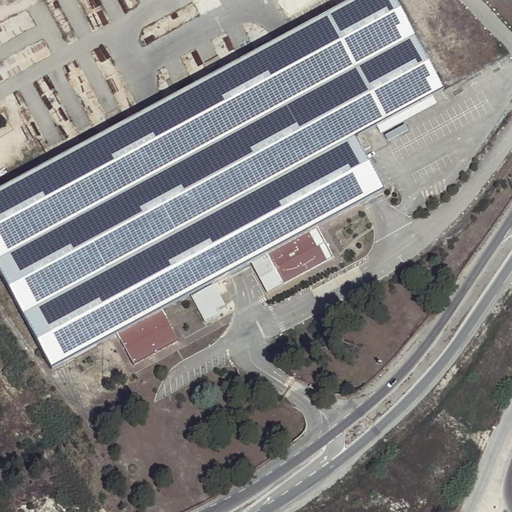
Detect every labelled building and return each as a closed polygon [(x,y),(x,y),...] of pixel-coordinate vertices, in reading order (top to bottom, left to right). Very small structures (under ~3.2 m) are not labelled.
[(0,274),(51,370),(58,366),(67,361),(117,335),(132,363),(177,339),(162,310),(201,289),(215,316),(228,309),(225,303),(220,293),(228,289),(223,278),(240,269),(251,263),(253,261),(266,283),(274,286),(331,255),(316,227),(382,191),(354,133),(442,88),(393,0),(352,0),(0,189),(0,274)] [(405,123),(384,134),(387,140),(409,129),(405,123)] [(363,133),(357,136),(364,150),(370,147),(363,133)] [(253,261),(251,263),(268,293),(333,258),(331,255),(274,286),(266,283),(253,261)] [(220,293),(225,303),(234,299),(228,289),(220,293)] [(178,341),(177,339),(132,363),(133,365),(178,341)]
